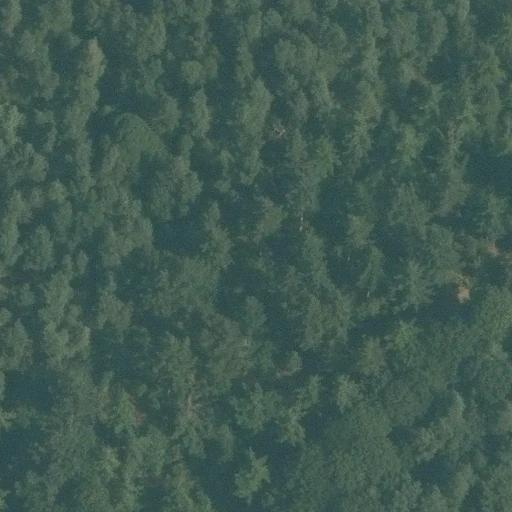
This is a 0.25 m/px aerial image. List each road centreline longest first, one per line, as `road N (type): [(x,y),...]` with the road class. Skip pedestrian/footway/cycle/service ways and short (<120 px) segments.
road 1 (track): [(86,0),(124,41),(306,174),(499,0)]
road 2 (track): [(347,511),(511,340)]
